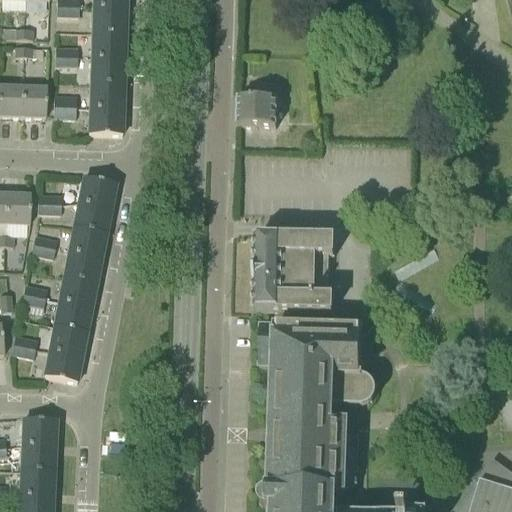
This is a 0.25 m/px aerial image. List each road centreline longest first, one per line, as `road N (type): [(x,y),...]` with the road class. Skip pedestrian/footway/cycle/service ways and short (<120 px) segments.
road 1 (tertiary): [(179,511),(197,0)]
road 2 (residential): [(206,511),(223,0)]
road 3 (residential): [(133,161),(89,409)]
road 4 (residential): [(140,0),(133,161)]
road 5 (residential): [(133,161),(0,157)]
